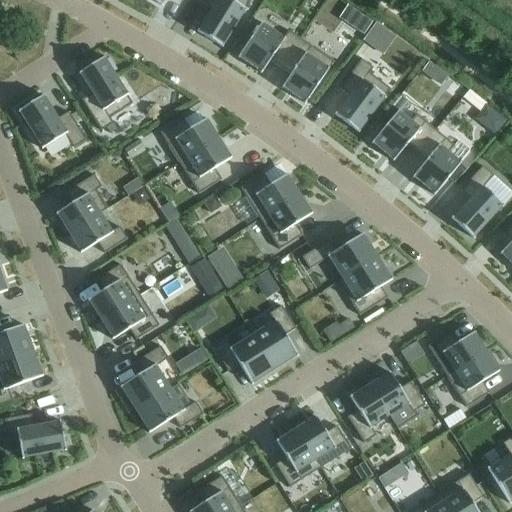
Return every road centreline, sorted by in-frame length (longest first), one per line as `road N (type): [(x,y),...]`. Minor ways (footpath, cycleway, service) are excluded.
road 1 (residential): [(452,275),(296,143),(108,25)]
road 2 (residential): [(133,487),(435,294),(452,275)]
road 3 (residential): [(117,465),(0,159)]
road 4 (residential): [(108,25),(0,94)]
road 5 (residential): [(117,465),(2,511)]
